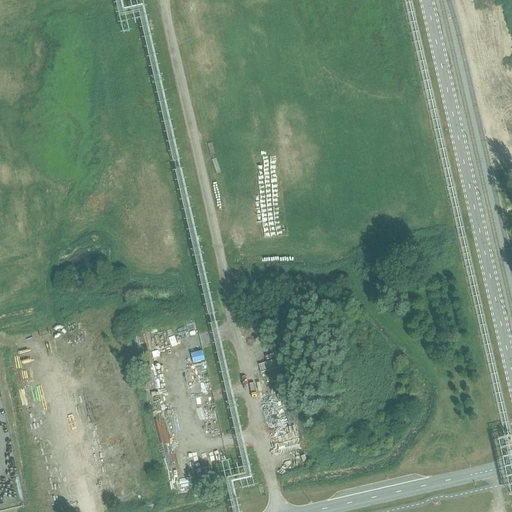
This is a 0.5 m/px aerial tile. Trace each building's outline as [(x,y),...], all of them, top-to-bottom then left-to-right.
[(243,511),(238,490),(258,485),(145,0),(137,0),(126,2),(125,0),(113,0),(121,35),(133,32),(131,22),(136,22),(137,26),(141,30),(239,459),(219,463),(230,511),(243,511)] [(511,511),(511,433),(412,0),(403,0),(504,440),(495,442),(501,468),(508,497),(511,496),(511,511)] [(274,320),(260,324),(264,337),(278,334),(274,320)] [(193,363),(204,360),(201,350),(190,353),(193,363)] [(259,365),(261,373),(284,366),(282,359),(259,365)]
